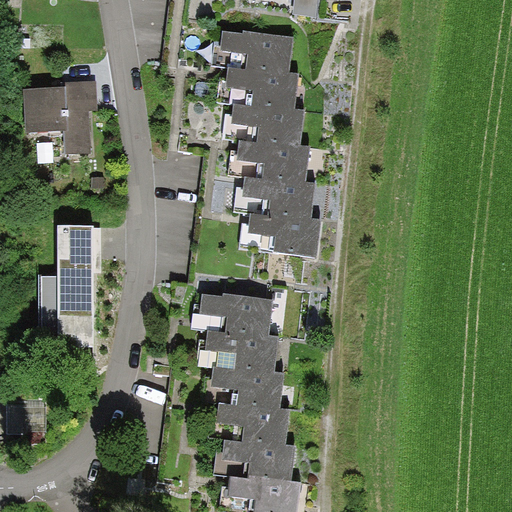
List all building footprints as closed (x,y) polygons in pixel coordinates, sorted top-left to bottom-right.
[(296,0),(295,14),(317,16),(318,0),(296,0)] [(290,76),(294,38),(243,32),(242,35),(223,32),(222,44),(214,43),(211,67),(229,69),(227,81),(221,80),(218,103),(237,105),(235,119),(228,119),(225,140),(241,142),(239,153),(232,153),(229,177),(245,179),(244,187),(238,186),(235,211),(253,214),(251,226),(243,225),(241,247),(314,256),(317,225),(308,223),(312,189),(304,188),(309,148),(300,147),(304,113),(295,112),(299,77),(290,76)] [(60,91),(24,93),(27,134),(65,131),(67,157),(95,155),(92,113),(100,112),(98,81),(59,84),(60,91)] [(101,228),(60,229),(60,278),(41,278),(41,340),(60,340),(60,350),(94,349),(93,274),(102,273),(101,228)] [(265,301),(267,284),(201,277),(195,328),(213,330),(211,345),(202,344),(200,365),(215,367),(214,380),(206,380),(203,405),(218,406),(217,413),(211,413),(208,441),(224,443),(223,453),(217,453),(215,475),(230,477),(229,489),(223,489),(220,511),(228,511),(299,511),(302,483),(291,482),(295,448),(287,447),(291,413),(280,412),(284,376),(276,375),(281,336),(270,335),(274,302),(265,301)] [(46,408),(10,409),(11,434),(47,433),(46,408)] [(100,499),(99,511),(125,511),(126,500),(100,499)]
